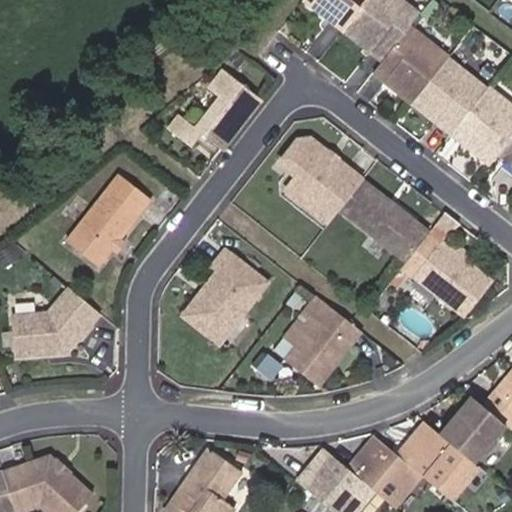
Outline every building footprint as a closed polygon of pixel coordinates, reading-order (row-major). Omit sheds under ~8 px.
[(313,0),(345,25),(364,0),(313,0)] [(424,5),(416,0),(364,0),(345,25),(384,55),(404,30),(411,21),(424,5)] [(404,30),(375,66),(415,98),(450,52),(411,21),(404,30)] [(489,82),(450,52),(415,98),(454,128),(489,82)] [(212,84),(223,92),(198,122),(182,110),(170,124),(192,142),(204,128),(224,145),(266,93),(228,64),(212,84)] [(489,82),(454,128),(494,158),(503,147),(511,135),(511,95),(491,79),(489,82)] [(204,128),(192,142),(213,159),(224,145),(204,128)] [(302,195),(331,217),(342,203),(364,174),(340,156),(335,157),(330,154),(330,148),(313,134),(301,135),(283,159),(301,172),(305,176),(308,188),(302,195)] [(511,135),(503,147),(511,154),(511,135)] [(73,232),(105,258),(119,241),(119,233),(128,231),(162,188),(131,162),(73,232)] [(290,185),(302,195),(308,188),(305,176),(301,172),(290,185)] [(410,256),(433,226),(364,174),(342,203),(410,256)] [(133,234),(128,231),(119,233),(119,241),(125,245),(133,234)] [(445,236),(416,272),(468,312),(496,276),(470,255),(459,246),(445,236)] [(463,240),(459,246),(470,255),(475,249),(463,240)] [(214,283),(191,312),(219,333),(241,305),(245,307),(269,277),(228,246),(217,260),(222,264),(210,280),(214,283)] [(103,305),(72,280),(52,303),(19,305),(22,345),(47,343),(51,338),(60,338),(65,342),(73,341),(103,305)] [(214,283),(210,280),(187,309),(191,312),(214,283)] [(322,380),(365,326),(331,300),(319,290),(307,306),(309,308),(319,315),(300,339),(288,355),(322,380)] [(300,339),(319,315),(309,308),(290,332),(300,339)] [(511,364),(482,399),(509,421),(511,417),(511,364)] [(473,392),(440,430),(476,461),(487,448),(492,447),(500,437),(499,434),(509,421),(482,399),(473,392)] [(398,449),(421,469),(450,494),(477,462),(476,461),(440,430),(424,417),(398,449)] [(375,429),(348,462),(364,476),(394,501),(421,469),(398,449),(375,429)] [(311,460),(298,475),(337,508),(364,476),(348,462),(320,438),(306,455),(311,460)] [(209,442),(182,483),(202,496),(193,509),(197,511),(230,511),(238,500),(225,492),(242,464),(209,442)] [(311,460),(306,455),(292,470),(298,475),(311,460)] [(49,456),(5,472),(17,509),(18,511),(23,511),(41,506),(46,504),(55,511),(59,511),(74,511),(92,494),(49,456)] [(0,511),(7,511),(17,509),(5,472),(0,473),(0,511)] [(182,483),(174,497),(193,509),(202,496),(182,483)] [(191,511),(193,509),(174,497),(168,506),(177,511),(191,511)]
